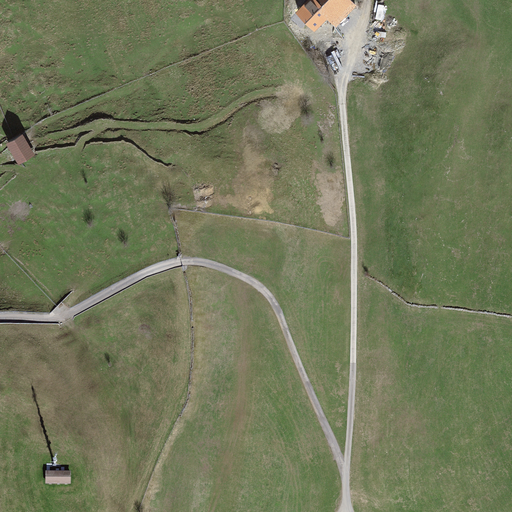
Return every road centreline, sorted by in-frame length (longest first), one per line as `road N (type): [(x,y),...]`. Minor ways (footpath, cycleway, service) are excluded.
road 1 (unclassified): [(350,511),(345,474),(280,313),(248,280),(203,262),(169,263),(65,314),(0,316)]
road 2 (track): [(345,474),(353,236),(340,83),(348,36),(366,0)]
